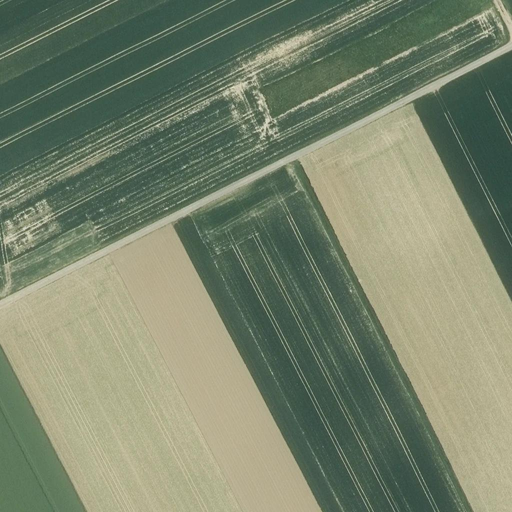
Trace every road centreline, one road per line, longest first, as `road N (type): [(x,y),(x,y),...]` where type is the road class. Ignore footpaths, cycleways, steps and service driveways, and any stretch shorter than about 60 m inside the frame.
road 1 (track): [(511,44),(0,304)]
road 2 (track): [(476,511),(291,156)]
